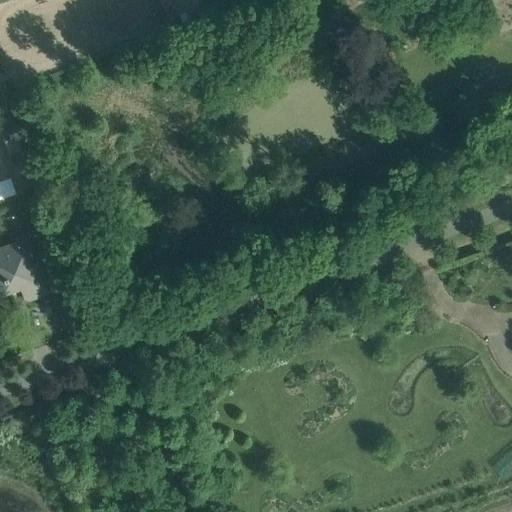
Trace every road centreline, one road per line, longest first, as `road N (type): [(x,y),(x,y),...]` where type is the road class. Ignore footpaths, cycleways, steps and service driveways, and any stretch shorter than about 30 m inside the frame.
road 1 (unclassified): [(0,394),(511,210)]
road 2 (track): [(171,511),(117,351)]
